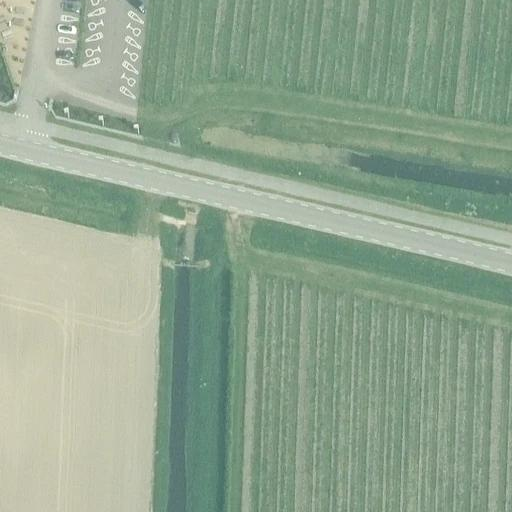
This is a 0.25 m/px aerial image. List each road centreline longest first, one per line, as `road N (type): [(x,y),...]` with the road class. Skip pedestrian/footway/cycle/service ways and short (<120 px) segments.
road 1 (tertiary): [(511,264),(0,141)]
road 2 (track): [(254,181),(219,250),(209,511)]
